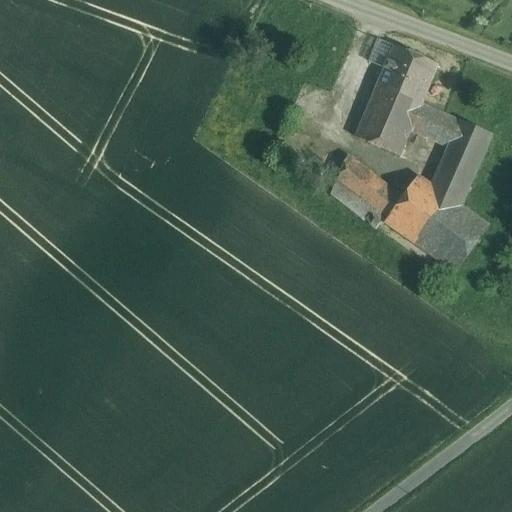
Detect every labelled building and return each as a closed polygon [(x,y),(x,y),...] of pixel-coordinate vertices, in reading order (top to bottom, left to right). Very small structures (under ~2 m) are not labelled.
[(394,47),(356,138),(400,157),(411,132),(422,106),(439,66),(394,47)] [(462,124),(422,106),(411,132),(451,149),(462,124)] [(461,208),(491,137),(462,124),(451,149),(434,189),(461,208)] [(337,182),(387,220),(403,199),(348,156),(337,182)] [(418,177),(403,199),(387,220),(385,224),(456,274),(489,227),(461,208),(434,189),(418,177)] [(328,193),(379,232),(385,224),(387,220),(337,182),(328,193)]
